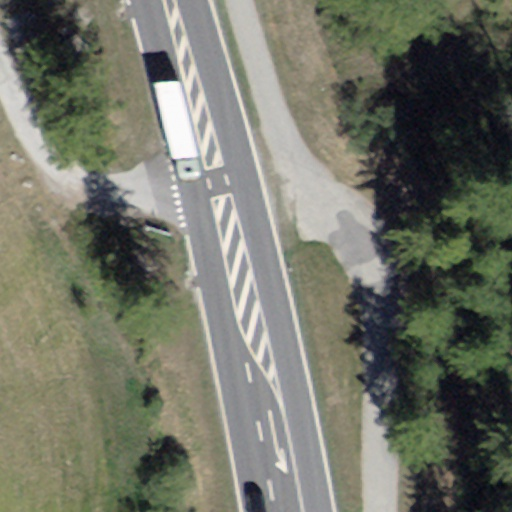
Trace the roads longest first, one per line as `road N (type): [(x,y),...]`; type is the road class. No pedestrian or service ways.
road 1 (track): [(377,511),(385,319),(370,262),(286,153),(237,0)]
road 2 (secondary): [(170,0),(253,337),(286,511)]
road 3 (track): [(0,81),(44,160),(91,191),(215,188)]
